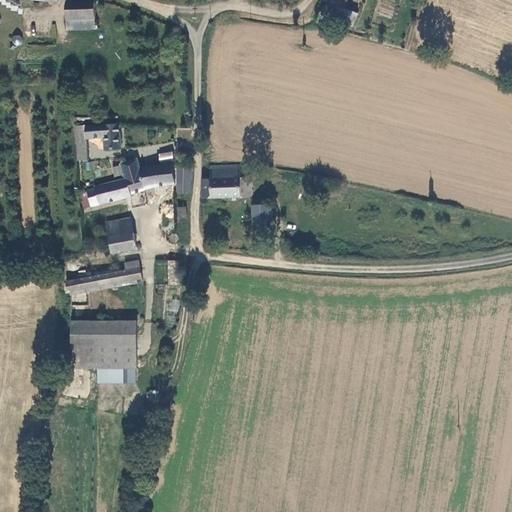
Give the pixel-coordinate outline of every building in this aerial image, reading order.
[(67,19),(94,18),(95,18),(94,0),(88,0),(65,0),(65,19),(67,19)] [(329,0),(325,10),(354,24),(359,13),(329,0)] [(67,27),(72,27),(94,27),(94,18),(67,19),(67,27)] [(17,45),(20,44),(21,38),(18,36),(14,37),(12,38),(11,42),(12,45),(17,45)] [(119,148),(117,123),(84,125),(86,138),(103,137),(104,149),(119,148)] [(87,159),(86,138),(84,125),(74,125),(76,159),(87,159)] [(139,169),(136,158),(121,162),(124,179),(93,186),(94,188),(85,190),(86,192),(89,206),(130,196),(130,193),(175,182),(173,163),(160,164),(139,169)] [(233,164),(219,164),(220,178),(222,177),(234,177),(233,164)] [(234,177),(251,177),(250,164),(233,164),(234,177)] [(177,191),(189,192),(191,168),(177,168),(177,191)] [(201,198),(223,197),(222,177),(220,178),(201,178),(201,198)] [(223,197),(251,196),(251,177),(234,177),(222,177),(223,197)] [(83,207),(89,206),(86,192),(79,193),(83,207)] [(253,224),(270,224),(270,205),(252,205),(253,224)] [(106,222),(109,237),(132,232),(130,218),(106,222)] [(132,232),(109,237),(112,252),(135,247),(132,232)] [(172,243),(178,243),(178,234),(172,234),(169,236),(169,240),(172,243)] [(126,269),(67,280),(66,292),(70,291),(71,294),(137,282),(136,279),(141,278),(138,260),(125,263),(126,269)] [(178,260),(170,261),(170,284),(179,283),(178,260)] [(172,299),(169,310),(177,312),(180,301),(172,299)] [(137,320),(72,321),(72,368),(97,367),(123,367),(137,367),(137,320)] [(124,382),(123,367),(97,367),(97,382),(124,382)]
